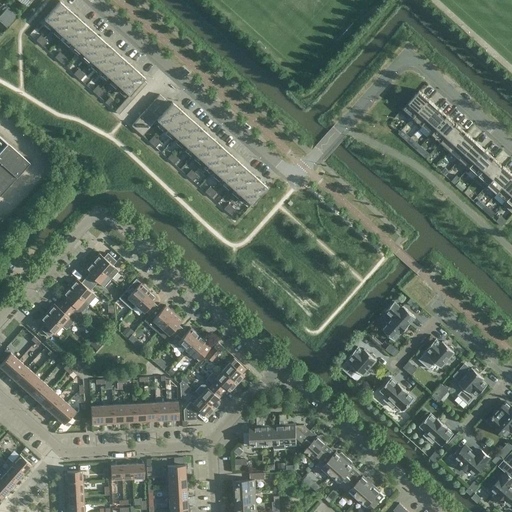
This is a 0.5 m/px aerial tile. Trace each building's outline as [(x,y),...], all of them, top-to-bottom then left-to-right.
[(59,0),(43,18),(53,27),(69,9),(59,0)] [(8,6),(2,12),(13,22),(18,16),(8,6)] [(63,35),(79,18),(69,9),(53,27),(63,35)] [(13,22),(2,12),(0,14),(0,20),(8,28),(13,22)] [(72,44),(88,26),(79,18),(63,35),(72,44)] [(81,52),(97,34),(88,26),(72,44),(81,52)] [(39,43),(44,37),(41,34),(36,40),(39,43)] [(91,60),(107,43),(97,34),(81,52),(91,60)] [(47,40),(44,37),(39,43),(42,46),(47,40)] [(100,69),(116,51),(107,43),(91,60),(100,69)] [(58,59),(63,54),(59,51),(54,57),(58,59)] [(110,77),(125,60),(116,51),(100,69),(110,77)] [(66,57),(63,54),(58,59),(61,63),(66,57)] [(119,86),(135,68),(125,60),(110,77),(119,86)] [(76,76),(81,71),(78,68),(73,73),(76,76)] [(145,77),(135,68),(119,86),(129,94),(115,110),(119,114),(146,82),(143,79),(145,77)] [(80,79),(85,74),(81,71),(76,76),(80,79)] [(95,93),(100,88),(97,85),(92,90),(95,93)] [(99,96),(104,91),(100,88),(95,93),(99,96)] [(420,90),(400,112),(410,120),(414,116),(429,99),(420,90)] [(166,128),(182,110),(172,101),(170,103),(159,94),(131,125),(142,135),(156,119),(166,128)] [(108,105),(113,99),(110,96),(105,102),(108,105)] [(429,99),(413,117),(422,125),(438,107),(429,99)] [(438,107),(422,125),(431,134),(432,133),(447,115),(438,107)] [(175,136),(191,119),(182,110),(166,128),(175,136)] [(432,133),(441,142),(457,124),(447,115),(432,133)] [(185,145),(201,127),(191,119),(175,136),(185,145)] [(457,124),(441,142),(450,150),(466,132),(457,124)] [(194,153),(210,135),(201,127),(185,145),(194,153)] [(411,138),(402,130),(398,134),(407,142),(411,138)] [(466,132),(450,150),(460,159),(476,141),(466,132)] [(152,144),(156,138),(153,135),(148,141),(152,144)] [(204,161),(219,144),(210,135),(194,153),(204,161)] [(0,195),(29,162),(0,136),(0,195)] [(155,147),(160,141),(156,138),(152,144),(155,147)] [(412,138),(407,142),(417,151),(421,146),(412,138)] [(476,141),(460,159),(469,167),(485,149),(476,141)] [(213,170),(229,152),(219,144),(204,161),(213,170)] [(421,146),(417,151),(426,159),(430,154),(421,146)] [(485,149),(469,167),(478,175),(494,158),(485,149)] [(170,161),(175,155),(172,152),(167,158),(170,161)] [(222,178),(238,161),(229,152),(213,170),(222,178)] [(179,158),(175,155),(170,161),(174,164),(179,158)] [(494,158),(478,175),(488,184),(504,166),(494,158)] [(232,187),(248,169),(238,161),(222,178),(232,187)] [(488,184),(497,192),(511,175),(511,173),(504,166),(488,184)] [(450,171),(445,167),(441,173),(445,176),(450,171)] [(189,177),(194,172),(191,169),(186,174),(189,177)] [(241,195),(257,177),(248,169),(232,187),(241,195)] [(197,175),(194,172),(189,177),(192,181),(197,175)] [(460,178),(457,175),(451,182),(454,185),(460,178)] [(511,175),(497,192),(506,200),(511,193),(511,175)] [(251,204),(267,186),(257,177),(241,195),(251,204)] [(456,185),(462,191),(466,187),(465,185),(462,181),(461,182),(460,181),(456,185)] [(208,194),(213,189),(209,186),(204,191),(208,194)] [(216,192),(213,189),(208,194),(211,197),(216,192)] [(511,193),(506,200),(503,204),(511,212),(511,193)] [(479,199),(476,203),(482,209),(486,205),(479,199)] [(227,211),(231,206),(228,203),(223,208),(227,211)] [(486,205),(483,210),(492,218),(495,214),(486,205)] [(235,209),(231,206),(227,211),(230,214),(235,209)] [(507,221),(501,216),(496,222),(502,227),(507,221)] [(98,253),(90,262),(110,280),(118,271),(111,265),(115,261),(106,253),(102,257),(98,253)] [(110,280),(90,262),(83,270),(87,274),(83,278),(92,286),(96,282),(103,288),(110,280)] [(95,296),(89,290),(92,286),(83,278),(80,282),(75,279),(68,287),(88,305),(95,296)] [(118,298),(131,309),(136,304),(148,290),(139,283),(135,287),(131,283),(118,298)] [(88,305),(68,287),(61,295),(65,299),(61,303),(76,317),(88,305)] [(156,297),(148,290),(136,304),(144,311),(145,309),(149,314),(156,306),(152,302),(156,297)] [(410,298),(406,304),(410,307),(415,302),(410,298)] [(386,311),(392,317),(382,328),(395,340),(400,333),(401,333),(410,324),(409,323),(415,316),(403,305),(401,307),(394,301),(386,311)] [(76,317),(61,303),(57,308),(53,304),(46,312),(61,325),(65,330),(76,317)] [(160,309),(156,306),(149,314),(144,320),(156,331),(173,313),(164,305),(160,309)] [(61,325),(46,312),(38,320),(43,324),(39,329),(48,337),(52,332),(53,333),(61,325)] [(181,320),(173,313),(156,331),(169,342),(181,328),(177,324),(181,320)] [(126,327),(122,332),(128,336),(131,332),(126,327)] [(186,332),(181,328),(169,342),(173,346),(183,346),(186,348),(198,335),(189,327),(186,332)] [(102,342),(91,332),(87,336),(92,340),(87,346),(94,351),(102,342)] [(206,342),(198,335),(186,348),(199,360),(207,350),(202,346),(206,342)] [(427,349),(419,359),(429,368),(435,362),(441,367),(455,352),(453,350),(453,348),(451,345),(448,346),(442,341),(441,342),(436,338),(426,349),(427,349)] [(386,348),(394,353),(398,348),(390,343),(386,348)] [(351,376),(357,369),(363,375),(377,359),(375,358),(375,355),(373,353),(370,353),(364,348),(363,350),(358,346),(348,356),(349,357),(341,366),(351,376)] [(211,360),(218,351),(214,347),(206,356),(211,360)] [(4,375),(18,360),(9,353),(0,363),(0,367),(3,370),(1,372),(4,375)] [(158,357),(153,361),(163,370),(168,365),(158,357)] [(236,384),(243,375),(239,371),(243,367),(232,358),(221,371),(236,384)] [(18,360),(4,375),(7,378),(9,376),(14,380),(26,367),(18,360)] [(408,360),(403,366),(411,373),(417,367),(408,360)] [(26,367),(14,380),(19,385),(17,387),(20,389),(34,374),(26,367)] [(175,371),(171,367),(167,372),(171,376),(175,371)] [(458,382),(464,388),(458,394),(469,403),(477,394),(478,395),(487,384),(482,380),(484,378),(479,373),(478,370),(476,368),(473,368),(472,367),(458,382)] [(205,379),(211,384),(220,392),(224,388),(228,392),(236,384),(221,371),(218,374),(212,371),(205,379)] [(34,374),(20,389),(23,392),(25,390),(30,395),(42,382),(34,374)] [(393,407),(396,404),(403,410),(414,398),(407,392),(408,391),(398,383),(391,377),(380,389),(387,396),(384,399),(393,407)] [(179,384),(180,385),(180,399),(184,396),(188,392),(188,391),(190,388),(182,381),(179,384)] [(42,382),(30,395),(35,399),(34,401),(37,404),(50,389),(42,382)] [(449,389),(442,383),(432,394),(439,400),(449,389)] [(194,391),(199,396),(213,409),(221,401),(217,397),(217,396),(220,392),(211,384),(208,388),(204,384),(200,384),(194,391)] [(50,389),(37,404),(40,406),(41,405),(46,409),(58,396),(50,389)] [(58,396),(46,409),(52,414),(50,416),(53,418),(66,403),(58,396)] [(213,409),(199,396),(192,403),(190,401),(182,409),(183,420),(195,419),(195,412),(196,412),(198,410),(206,417),(213,409)] [(511,406),(505,400),(496,412),(488,421),(505,436),(510,430),(511,432),(511,431),(511,406)] [(176,401),(165,402),(166,422),(170,422),(170,419),(177,418),(176,401)] [(154,402),(144,403),(145,423),(149,423),(149,420),(155,420),(154,402)] [(165,402),(154,402),(155,420),(162,420),(162,422),(166,422),(165,402)] [(66,403),(53,418),(56,421),(57,419),(63,424),(74,411),(66,403)] [(133,403),(122,404),(123,424),(127,424),(127,421),(134,421),(133,403)] [(144,403),(133,403),(134,421),(141,421),(141,423),(145,423),(144,403)] [(111,404),(101,405),(102,425),(106,425),(105,423),(112,422),(111,404)] [(122,404),(111,404),(112,422),(119,422),(119,424),(123,424),(122,404)] [(101,405),(90,406),(91,423),(98,423),(98,426),(102,425),(101,405)] [(432,442),(435,439),(442,445),(453,433),(447,427),(437,418),(430,412),(419,425),(426,431),(423,434),(432,442)] [(261,415),(256,415),(256,425),(249,425),(250,444),(250,448),(262,447),(261,415)] [(272,424),(265,425),(264,415),(261,415),(262,447),(274,446),(272,424)] [(296,423),(284,424),(285,443),(285,446),(296,445),(311,431),(304,425),(296,425),(296,423)] [(284,424),(272,424),(274,446),(274,449),(285,449),(285,446),(285,443),(284,424)] [(317,436),(311,431),(296,445),(304,452),(303,452),(311,460),(312,459),(317,463),(326,453),(321,449),(327,443),(324,440),(326,439),(325,437),(322,434),(320,434),(319,436),(318,435),(317,436)] [(450,444),(460,434),(457,432),(448,442),(450,444)] [(503,457),(511,446),(511,444),(508,441),(498,452),(503,457)] [(476,454),(465,444),(461,449),(459,448),(453,455),(460,461),(458,463),(467,471),(469,469),(475,474),(490,457),(481,449),(476,454)] [(441,454),(436,449),(429,456),(435,461),(441,454)] [(331,457),(326,453),(317,463),(322,468),(321,469),(330,476),(345,459),(347,457),(342,452),(340,452),(339,453),(336,451),(331,457)] [(496,464),(502,458),(497,454),(492,460),(496,464)] [(18,455),(11,463),(22,473),(30,465),(18,455)] [(347,457),(345,459),(330,476),(331,475),(339,483),(344,487),(353,477),(348,473),(354,467),(351,464),(352,464),(352,461),(347,457)] [(234,459),(235,469),(245,468),(244,458),(234,459)] [(511,465),(504,459),(501,463),(509,471),(511,467),(511,465)] [(22,473),(11,463),(4,471),(15,481),(22,473)] [(143,463),(132,464),(132,479),(143,478),(143,463)] [(121,464),(110,465),(111,480),(122,479),(121,464)] [(132,464),(121,464),(122,479),(132,479),(132,464)] [(166,465),(167,476),(184,475),(184,468),(186,468),(186,464),(166,465)] [(66,471),(67,482),(82,481),(81,470),(66,471)] [(15,481),(4,471),(0,475),(0,482),(8,489),(15,481)] [(511,486),(510,485),(511,482),(511,477),(506,471),(490,489),(496,494),(494,495),(503,504),(505,502),(511,508),(511,486)] [(252,479),(236,480),(232,480),(233,492),(255,490),(255,479),(265,478),(265,472),(252,472),(252,479)] [(184,475),(167,476),(167,487),(187,486),(187,482),(185,482),(184,475)] [(363,475),(357,482),(353,477),(344,487),(357,499),(372,483),(374,481),(368,476),(367,476),(366,477),(363,475)] [(474,479),(465,489),(470,494),(479,484),(474,479)] [(82,481),(67,482),(68,493),(83,492),(82,481)] [(8,489),(0,482),(0,496),(1,497),(8,489)] [(381,491),(372,483),(357,499),(371,511),(380,501),(379,501),(384,496),(380,492),(381,491)] [(187,486),(167,487),(168,498),(186,497),(185,490),(188,490),(187,486)] [(338,492),(334,488),(327,496),(331,500),(338,492)] [(255,490),(233,492),(234,503),(256,502),(255,490)] [(481,497),(475,491),(471,496),(477,501),(481,497)] [(83,492),(68,493),(68,504),(83,503),(83,492)] [(186,497),(168,498),(169,509),(188,508),(188,504),(186,504),(186,497)] [(256,511),(256,502),(234,503),(234,511),(256,511)] [(83,511),(83,503),(68,504),(68,511),(83,511)] [(409,511),(399,503),(393,510),(394,511),(393,511),(409,511)]
